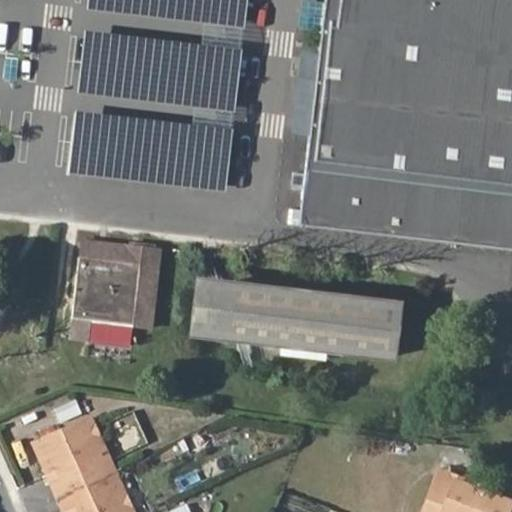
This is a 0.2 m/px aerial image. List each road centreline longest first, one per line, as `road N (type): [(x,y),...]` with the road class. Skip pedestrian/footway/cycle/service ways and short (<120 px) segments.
road 1 (residential): [(511,318),(470,273),(424,250),(35,200)]
road 2 (residential): [(35,200),(59,0)]
